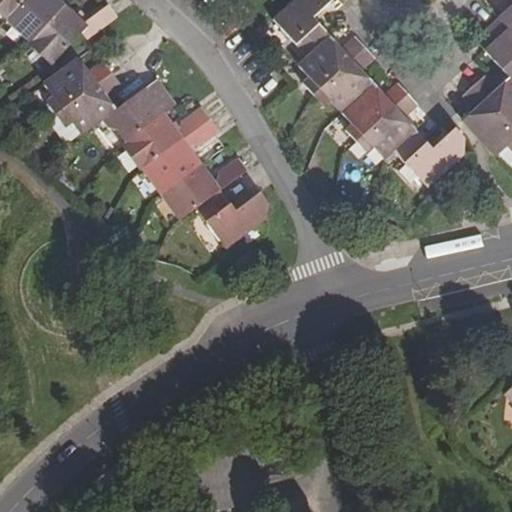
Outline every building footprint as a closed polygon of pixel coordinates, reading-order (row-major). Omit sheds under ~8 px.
[(0,0),(0,18),(4,22),(7,20),(24,0),(0,0)] [(24,0),(7,20),(29,41),(63,5),(57,0),(24,0)] [(297,0),(275,22),(308,58),(330,37),(314,19),(335,0),(297,0)] [(511,0),(504,0),(511,8),(500,19),(511,32),(511,0)] [(81,21),(63,5),(29,41),(27,44),(49,65),(83,31),(89,37),(115,16),(107,4),(96,11),(81,21)] [(511,32),(500,19),(476,41),(502,69),(511,78),(511,79),(511,32)] [(308,58),(299,67),(310,79),(304,85),(314,96),(367,47),(357,37),(354,39),(342,49),(330,37),(308,58)] [(376,59),(367,47),(314,96),(325,107),(332,102),(342,113),(373,84),(363,72),(374,62),(376,59)] [(77,60),(43,84),(52,97),(44,102),(54,114),(112,73),(103,62),(96,66),(86,71),(77,60)] [(112,73),(54,114),(63,128),(71,123),(80,136),(103,119),(114,109),(105,96),(114,89),(120,84),(112,73)] [(486,76),(475,86),(511,127),(511,79),(511,78),(498,89),(490,81),(486,76)] [(124,103),(114,109),(103,119),(109,128),(119,132),(126,140),(163,114),(174,105),(156,80),(124,103)] [(384,96),(373,84),(342,113),(353,126),(347,131),(357,142),(409,94),(400,84),(395,87),(384,96)] [(475,110),(464,121),(496,156),(509,147),(511,150),(511,127),(475,86),(464,96),(467,102),(475,110)] [(419,105),(409,94),(357,142),(366,154),(373,149),(385,159),(394,151),(417,130),(406,119),(419,105)] [(126,140),(119,147),(138,172),(142,170),(210,120),(200,106),(194,111),(173,127),(163,114),(126,140)] [(210,120),(142,170),(160,195),(201,166),(192,153),(213,137),(219,132),(210,120)] [(433,149),(417,130),(394,151),(428,188),(465,154),(466,139),(456,129),(433,149)] [(209,177),(201,166),(160,195),(179,221),(196,209),(220,191),(245,172),(247,170),(239,157),(232,162),(209,177)] [(220,191),(196,209),(225,248),(254,227),(266,218),(268,204),(258,192),(234,209),(220,191)] [(379,240),(380,250),(395,246),(394,236),(379,240)]
